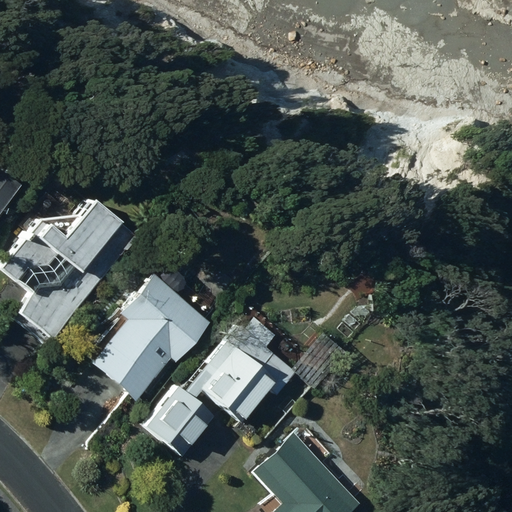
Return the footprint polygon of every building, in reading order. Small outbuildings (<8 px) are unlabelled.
[(0,189),(12,173),(0,164),(0,189)] [(0,255),(0,264),(27,286),(7,311),(43,340),(130,231),(112,216),(115,213),(85,189),(56,225),(40,213),(29,226),(25,224),(0,255)] [(114,305),(122,312),(86,354),(131,393),(166,352),(171,357),(205,317),(147,266),(114,305)] [(199,367),(189,379),(236,418),(263,385),(270,391),(286,372),(227,324),(195,364),(199,367)] [(322,332),(292,371),(314,387),(344,348),(322,332)] [(148,425),(177,450),(200,424),(170,399),(148,425)] [(246,464),(277,496),(259,511),(342,511),(357,499),(288,425),(246,464)]
